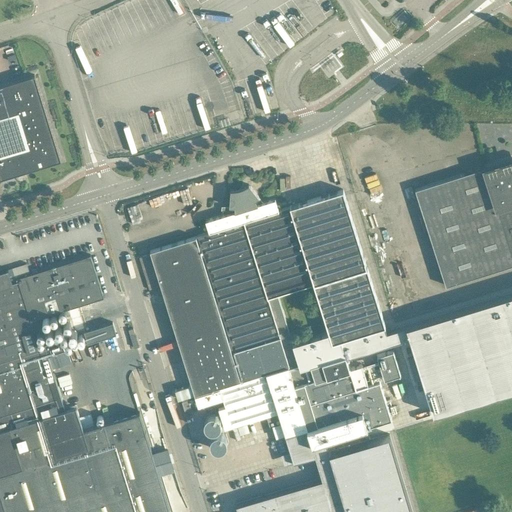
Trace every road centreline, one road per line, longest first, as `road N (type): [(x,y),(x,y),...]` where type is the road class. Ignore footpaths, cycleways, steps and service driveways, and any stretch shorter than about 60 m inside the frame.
road 1 (unclassified): [(198,511),(105,195)]
road 2 (unclassified): [(105,195),(315,128)]
road 3 (unclassified): [(360,17),(285,69),(283,90),(297,106)]
road 4 (unknown): [(315,128),(321,175),(308,186),(292,180),(281,140)]
